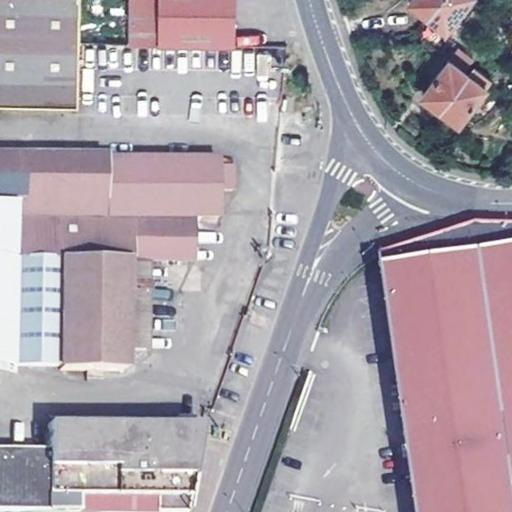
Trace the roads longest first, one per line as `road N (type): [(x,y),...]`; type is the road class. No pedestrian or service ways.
road 1 (unknown): [(277,174),(204,367),(143,391),(0,398)]
road 2 (unknown): [(277,174),(244,145),(192,124),(0,120)]
road 3 (residential): [(225,511),(318,264)]
road 4 (residential): [(363,134),(314,0)]
road 5 (residential): [(363,134),(344,159),(318,232),(318,264)]
road 6 (residential): [(318,264),(418,183)]
